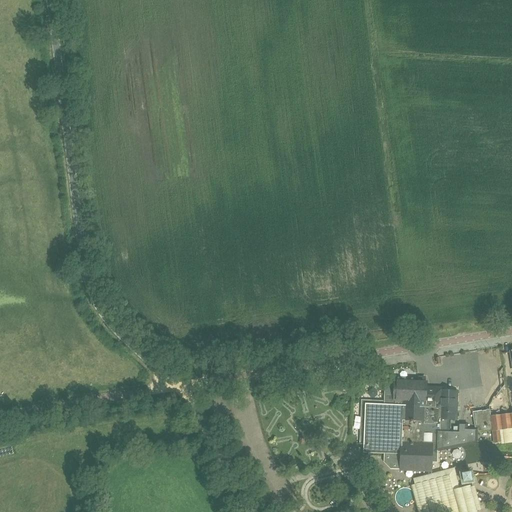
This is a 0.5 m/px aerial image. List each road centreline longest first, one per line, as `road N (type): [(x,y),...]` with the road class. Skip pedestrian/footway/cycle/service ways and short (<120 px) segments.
road 1 (unclassified): [(163,388),(90,286),(48,0)]
road 2 (unclassified): [(184,385),(511,331)]
road 3 (unclassified): [(0,418),(163,388)]
road 4 (unclassified): [(251,511),(184,385)]
